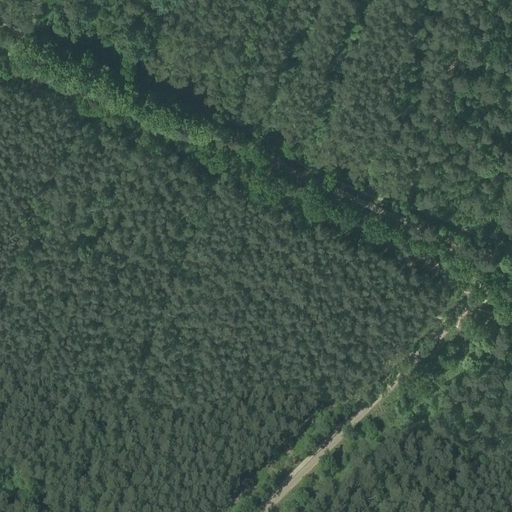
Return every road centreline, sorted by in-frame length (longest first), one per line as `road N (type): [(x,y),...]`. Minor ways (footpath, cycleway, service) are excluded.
road 1 (track): [(263,511),(507,268)]
road 2 (track): [(267,160),(507,268)]
road 3 (track): [(0,41),(204,132)]
